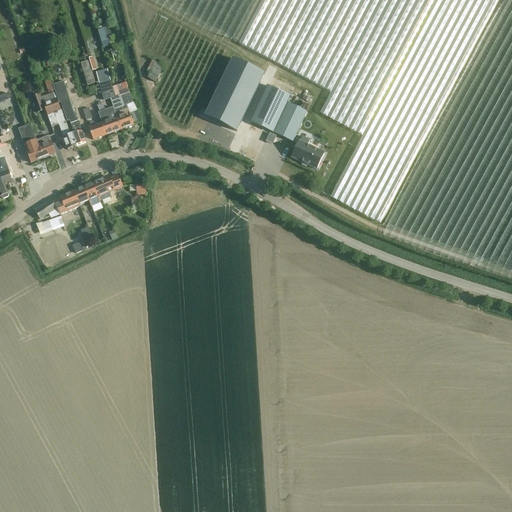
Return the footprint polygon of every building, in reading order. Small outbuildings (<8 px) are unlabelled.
[(158,67),(161,68),(158,77),(162,79),(169,60),(162,57),(158,67)] [(205,117),(237,132),(264,74),(233,59),(205,117)] [(104,102),(110,100),(115,98),(112,87),(106,70),(95,74),(104,102)] [(49,77),(43,79),(48,94),(54,92),(52,88),(53,88),(49,77)] [(131,80),(123,81),(125,92),(134,90),(131,80)] [(74,135),(72,136),(76,146),(86,142),(84,136),(83,133),(80,126),(77,117),(76,118),(63,84),(53,88),(52,88),(54,92),(54,94),(57,102),(59,101),(67,122),(69,121),(72,129),(74,135)] [(275,133),(289,105),(287,104),(290,97),(268,87),(251,123),(273,133),(275,133)] [(48,95),(42,97),(44,103),(48,115),(53,113),(58,125),(62,137),(61,138),(63,143),(64,143),(66,150),(75,147),(75,146),(76,146),(72,136),(70,136),(65,123),(61,111),(60,111),(57,102),(54,94),(54,93),(48,95)] [(36,113),(44,110),(39,94),(30,97),(36,113)] [(113,108),(120,131),(133,126),(130,116),(138,114),(135,104),(133,104),(130,94),(116,99),(115,98),(110,100),(113,108)] [(145,98),(138,100),(140,109),(148,107),(145,98)] [(293,142),(307,113),(289,105),(275,133),(293,142)] [(88,108),(83,110),(86,120),(91,119),(88,108)] [(120,131),(113,108),(98,113),(101,124),(106,136),(120,131)] [(34,136),(44,133),(41,121),(31,124),(34,136)] [(101,124),(97,125),(96,123),(94,124),(93,122),(89,123),(90,127),(88,128),(93,141),(106,136),(101,124)] [(29,125),(26,126),(17,129),(22,144),(23,143),(30,163),(42,159),(38,147),(37,145),(34,147),(32,141),(36,140),(35,138),(34,139),(29,125)] [(3,144),(11,142),(9,136),(1,138),(3,144)] [(36,141),(36,140),(32,141),(34,147),(37,145),(38,147),(42,159),(54,154),(48,136),(36,141)] [(250,137),(247,147),(264,153),(268,143),(250,137)] [(317,170),(324,155),(307,147),(310,141),(302,137),(293,158),(317,170)] [(5,185),(12,182),(8,170),(0,172),(0,197),(0,198),(3,199),(7,197),(9,195),(5,185)] [(110,194),(109,193),(108,189),(112,187),(114,192),(123,188),(118,176),(109,179),(109,178),(93,184),(97,193),(96,193),(98,198),(98,197),(100,202),(102,202),(109,199),(110,194)] [(147,183),(147,191),(157,191),(157,183),(147,183)] [(93,184),(83,188),(89,201),(91,207),(101,203),(100,202),(98,197),(98,198),(96,193),(97,193),(93,184)] [(146,186),(129,186),(129,192),(136,192),(136,196),(146,196),(146,186)] [(79,205),(89,201),(83,188),(74,192),(74,193),(79,205)] [(51,201),(57,210),(60,216),(80,207),(79,205),(74,193),(61,198),(58,200),(56,198),(51,201)] [(163,198),(164,208),(171,207),(171,198),(163,198)] [(51,201),(43,206),(48,215),(57,210),(51,201)] [(40,220),(48,215),(43,206),(34,212),(40,220)] [(63,226),(73,223),(71,215),(60,219),(63,226)] [(78,254),(87,250),(82,241),(74,245),(78,254)] [(73,244),(64,248),(68,258),(77,254),(73,244)]
